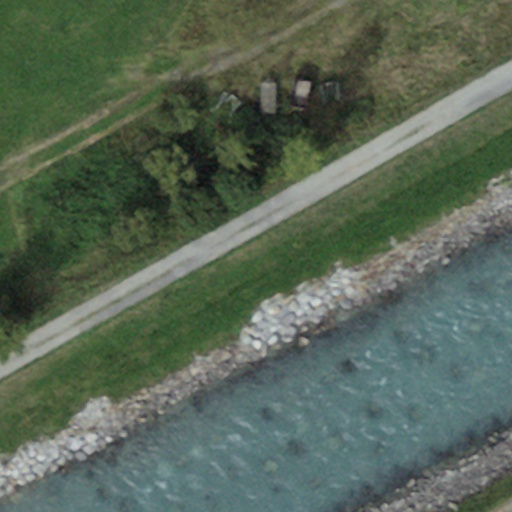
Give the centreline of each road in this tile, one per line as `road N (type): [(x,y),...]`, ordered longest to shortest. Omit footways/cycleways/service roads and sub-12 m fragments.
road 1 (track): [(0,363),(511,74)]
road 2 (track): [(306,0),(0,175)]
